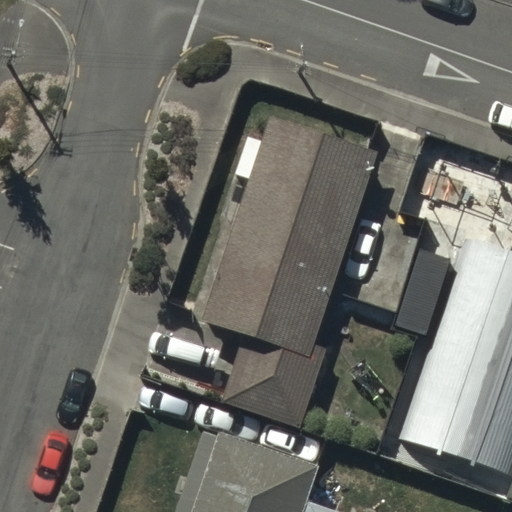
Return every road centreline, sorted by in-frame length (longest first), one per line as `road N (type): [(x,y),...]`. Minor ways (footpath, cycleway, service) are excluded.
road 1 (residential): [(0,410),(133,0)]
road 2 (unclassified): [(511,70),(299,0)]
